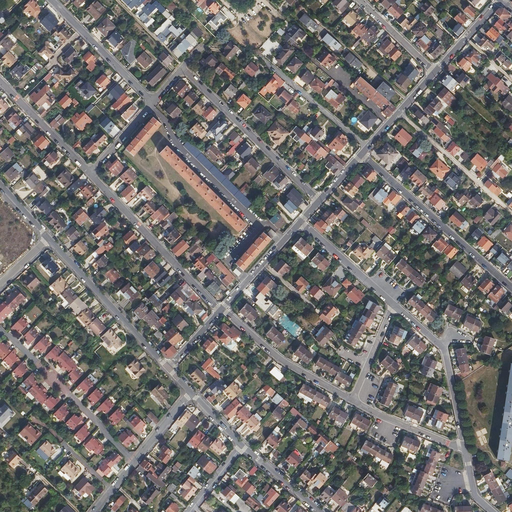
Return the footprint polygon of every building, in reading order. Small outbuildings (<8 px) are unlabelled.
[(33,15),(35,17),(38,15),(40,13),(42,11),(39,8),(31,0),(30,0),(22,8),(26,13),(28,11),(32,15),(33,15)] [(86,10),(90,14),(91,12),(98,18),(105,10),(96,0),(86,10)] [(167,37),(170,34),(172,33),(175,36),(176,37),(182,31),(178,28),(176,30),(172,25),(173,24),(172,22),(174,19),(168,12),(169,11),(166,8),(165,10),(156,1),(152,5),(147,1),(148,0),(133,0),(131,2),(129,0),(122,0),(131,9),(136,4),(139,7),(137,8),(139,10),(140,11),(142,10),(144,12),(139,17),(145,22),(144,23),(148,27),(154,20),(152,17),(150,20),(147,17),(152,12),(156,8),(161,13),(167,19),(154,33),(158,36),(157,37),(162,42),(167,37)] [(210,0),(204,0),(199,6),(202,9),(205,5),(215,14),(219,11),(218,10),(220,8),(214,2),(213,3),(210,0)] [(344,0),(336,0),(333,4),(342,12),(349,5),(344,0)] [(388,10),(396,1),(394,0),(383,0),(381,3),(383,5),(388,10)] [(404,13),(401,10),(398,7),(400,5),(401,0),(400,0),(396,0),(396,1),(388,10),(394,16),(397,19),(404,13)] [(171,1),(166,6),(172,11),(177,6),(171,1)] [(420,10),(424,14),(427,17),(435,9),(427,2),(420,10)] [(469,6),(464,11),(466,13),(467,11),(472,17),(476,13),(469,6)] [(498,9),(495,14),(506,24),(509,21),(506,19),(510,15),(503,9),(498,9)] [(2,10),(0,12),(0,22),(1,23),(8,16),(2,10)] [(344,18),(343,19),(352,26),(360,18),(357,15),(356,17),(354,15),(354,14),(351,11),(348,14),(344,18)] [(450,15),(447,12),(442,18),(445,21),(450,15)] [(55,25),(55,24),(58,21),(50,13),(47,16),(46,15),(40,22),(49,31),(55,25)] [(460,13),(454,19),(461,26),(467,20),(460,13)] [(305,14),(300,20),(308,27),(307,28),(313,33),(319,26),(305,14)] [(404,17),(403,16),(397,21),(403,28),(405,26),(409,30),(417,21),(412,17),(408,21),(404,17)] [(105,36),(112,29),(110,28),(113,25),(107,19),(98,28),(105,36)] [(455,30),(451,35),(456,39),(464,29),(461,26),(454,19),(454,20),(453,22),(458,27),(455,30)] [(510,28),(506,24),(506,25),(499,19),(494,25),(500,31),(502,28),(504,30),(506,27),(508,30),(510,28)] [(361,22),(353,29),(361,37),(370,28),(366,24),(365,26),(361,22)] [(420,39),(423,35),(428,30),(420,23),(412,31),(420,39)] [(287,34),(284,38),(291,44),(294,40),(295,41),(298,37),(301,40),(306,34),(296,26),(293,29),(291,32),(289,31),(287,34)] [(361,37),(358,41),(360,43),(364,38),(368,42),(379,32),(373,26),(370,28),(361,37)] [(197,27),(192,31),(198,37),(203,33),(197,27)] [(280,36),(284,32),(279,27),(275,31),(280,36)] [(60,39),(64,43),(71,37),(63,28),(61,31),(59,28),(52,35),(54,37),(56,35),(60,39)] [(491,28),(486,34),(494,41),(497,37),(499,40),(501,37),(491,28)] [(440,38),(445,34),(441,30),(437,34),(437,35),(440,38)] [(115,31),(107,39),(115,48),(123,40),(115,31)] [(198,37),(192,31),(185,38),(180,43),(176,47),(173,44),(169,49),(178,58),(182,53),(184,52),(187,49),(191,45),(198,37)] [(327,34),(322,40),(331,47),(332,45),(337,50),(341,45),(327,34)] [(420,39),(417,42),(425,50),(432,43),(423,35),(420,39)] [(0,38),(0,44),(7,52),(14,45),(7,37),(5,40),(2,37),(0,38)] [(495,45),(490,40),(489,42),(483,37),(480,40),(481,41),(478,45),(481,47),(483,46),(484,47),(487,45),(491,50),(493,48),(495,45)] [(131,39),(121,49),(126,55),(125,57),(126,59),(131,64),(136,59),(133,56),(134,49),(135,43),(131,39)] [(379,49),(386,56),(388,54),(394,47),(395,47),(388,40),(379,49)] [(45,46),(38,52),(41,56),(44,53),(49,58),(53,54),(49,49),(51,47),(46,41),(43,44),(45,46)] [(226,48),(222,53),(230,59),(239,48),(231,41),(225,48),(226,48)] [(436,43),(427,52),(433,57),(439,51),(440,52),(442,49),(436,43)] [(284,51),(276,60),(282,65),(288,57),(287,56),(293,50),(286,45),(282,50),(284,51)] [(394,47),(388,54),(394,60),(401,54),(394,47)] [(66,51),(63,53),(72,61),(78,55),(70,48),(67,51),(66,51)] [(173,59),(165,50),(157,58),(159,61),(166,67),(173,59)] [(338,57),(332,53),(330,55),(325,50),(317,60),(320,63),(322,61),(323,62),(321,64),(324,66),(326,64),(330,67),(338,57)] [(471,62),(474,65),(481,57),(473,50),(469,54),(468,53),(465,57),(468,59),(467,60),(470,63),(471,62)] [(498,53),(495,56),(498,59),(507,68),(511,64),(501,55),(503,53),(500,50),(498,53)] [(8,52),(0,60),(4,63),(5,62),(6,64),(10,67),(17,61),(8,52)] [(89,52),(83,57),(90,64),(87,67),(91,71),(96,66),(93,63),(94,62),(93,61),(95,59),(89,52)] [(144,52),(136,59),(142,65),(145,68),(152,61),(144,52)] [(350,53),(345,59),(353,66),(354,65),(359,68),(362,64),(350,53)] [(211,66),(214,69),(221,61),(211,54),(205,60),(203,59),(200,62),(208,69),(211,66)] [(467,60),(463,57),(458,64),(465,71),(471,64),(470,63),(467,60)] [(295,58),(288,67),(294,73),(302,64),(295,58)] [(30,68),(35,73),(42,67),(37,62),(30,68)] [(236,75),(221,62),(217,67),(214,70),(219,75),(221,73),(225,76),(226,74),(230,78),(229,80),(231,81),(236,75)] [(251,62),(245,70),(252,76),(258,69),(251,62)] [(19,63),(10,72),(19,81),(28,72),(19,63)] [(152,86),(158,80),(157,79),(165,71),(159,65),(145,79),(152,86)] [(410,66),(403,73),(404,74),(412,81),(419,73),(410,66)] [(302,67),(296,74),(308,84),(314,77),(302,67)] [(481,73),(489,80),(495,85),(495,86),(500,81),(496,78),(496,79),(490,74),(489,75),(486,72),(488,70),(485,68),(481,73)] [(60,69),(55,74),(61,80),(62,78),(69,78),(70,80),(76,75),(71,70),(67,73),(63,73),(60,69)] [(157,79),(158,80),(166,72),(165,71),(157,79)] [(277,75),(275,73),(272,77),(273,78),(266,87),(270,91),(272,89),(274,90),(278,85),(276,83),(277,82),(274,79),(277,75)] [(463,73),(455,81),(457,83),(462,87),(470,78),(463,73)] [(412,81),(404,74),(397,82),(405,89),(412,81)] [(103,75),(97,81),(103,88),(109,81),(103,75)] [(455,81),(448,75),(441,83),(444,85),(450,91),(457,83),(455,81)] [(371,86),(360,76),(354,83),(366,95),(384,110),(383,112),(382,113),(387,118),(396,108),(388,101),(376,90),(371,86)] [(508,85),(510,82),(504,76),(501,80),(508,85)] [(80,79),(74,85),(78,88),(83,82),(80,79)] [(310,86),(319,94),(324,88),(326,86),(317,79),(310,86)] [(335,82),(332,79),(326,86),(324,88),(327,90),(329,89),(334,84),(335,82)] [(87,98),(95,90),(85,81),(78,89),(87,98)] [(181,81),(173,89),(181,97),(189,89),(181,81)] [(238,88),(241,91),(247,84),(244,81),(238,88)] [(503,83),(500,81),(495,86),(494,87),(492,90),(496,93),(499,89),(502,91),(501,93),(504,96),(505,95),(509,90),(508,89),(506,87),(505,87),(502,84),(503,83)] [(60,84),(58,82),(51,88),(53,90),(60,84)] [(383,82),(376,90),(388,101),(396,93),(383,82)] [(366,95),(354,83),(352,85),(366,97),(383,112),(384,110),(366,95)] [(30,97),(36,103),(44,95),(46,93),(50,89),(46,85),(37,94),(35,92),(30,97)] [(231,85),(225,92),(231,97),(237,90),(231,85)] [(444,88),(437,96),(447,105),(448,106),(451,103),(454,102),(456,99),(444,88)] [(286,92),(283,90),(277,97),(286,104),(291,99),(293,97),(287,92),(286,92)] [(330,90),(324,98),(336,108),(343,101),(346,98),(343,96),(343,97),(338,94),(337,96),(330,90)] [(68,92),(65,95),(66,96),(59,102),(65,108),(72,101),(67,96),(70,94),(68,92)] [(197,98),(190,92),(183,99),(190,105),(197,98)] [(36,103),(40,107),(45,101),(50,106),(54,102),(46,93),(44,95),(36,103)] [(123,94),(119,99),(112,106),(115,109),(117,107),(120,111),(130,101),(123,94)] [(236,102),(244,109),(251,101),(243,94),(236,102)] [(0,109),(3,112),(9,106),(0,96),(0,109)] [(437,96),(429,105),(435,110),(436,112),(442,106),(444,108),(447,105),(437,96)] [(511,99),(508,97),(502,103),(511,112),(511,111),(511,99)] [(204,102),(201,99),(192,108),(196,111),(194,112),(199,116),(202,113),(204,111),(206,109),(201,105),(204,102)] [(286,104),(282,110),(283,111),(287,106),(296,113),(300,108),(298,106),(299,105),(291,99),(286,104)] [(176,106),(173,103),(165,111),(173,119),(181,111),(176,106)] [(429,105),(424,111),(430,116),(432,114),(435,110),(429,105)] [(121,116),(125,120),(135,110),(131,106),(121,116)] [(204,111),(202,113),(209,121),(216,114),(210,107),(205,112),(204,111)] [(261,107),(254,114),(264,123),(271,115),(261,107)] [(43,109),(39,113),(42,117),(47,112),(43,109)] [(17,115),(14,111),(5,118),(15,128),(22,121),(17,115)] [(378,119),(369,111),(359,122),(369,130),(378,119)] [(429,120),(418,111),(414,114),(425,124),(429,120)] [(83,112),(80,116),(77,113),(71,119),(80,128),(82,130),(92,121),(83,112)] [(49,125),(52,127),(59,121),(62,117),(60,115),(49,125)] [(107,133),(115,125),(106,116),(98,124),(107,133)] [(59,121),(52,127),(53,128),(55,130),(65,120),(62,117),(59,121)] [(135,138),(126,149),(134,156),(161,124),(153,117),(135,138)] [(431,122),(437,128),(445,135),(448,131),(434,118),(431,122)] [(211,129),(218,122),(215,119),(208,126),(211,129)] [(207,133),(206,134),(207,135),(209,134),(209,135),(214,130),(218,133),(219,133),(227,124),(223,120),(219,124),(218,122),(211,129),(207,133)] [(25,122),(19,128),(28,138),(35,131),(25,122)] [(206,134),(207,133),(197,123),(190,130),(190,132),(192,134),(193,134),(194,133),(201,139),(206,134)] [(273,142),(279,147),(289,134),(285,130),(277,124),(268,133),(275,139),(273,142)] [(305,125),(301,130),(304,133),(312,140),(315,142),(323,133),(316,127),(310,134),(308,132),(311,130),(305,125)] [(301,130),(296,126),(292,130),(296,133),(292,138),(297,142),(298,140),(304,133),(301,130)] [(444,146),(447,148),(449,146),(453,142),(445,135),(437,128),(434,131),(445,142),(446,141),(448,142),(444,146)] [(402,129),(394,137),(404,146),(412,138),(402,129)] [(241,138),(234,131),(229,136),(232,140),(229,142),(233,146),(226,154),(229,157),(241,144),(238,141),(241,138)] [(91,139),(92,140),(98,147),(107,138),(102,132),(97,137),(95,135),(91,139)] [(40,133),(35,138),(38,141),(36,143),(42,149),(49,142),(40,133)] [(304,133),(298,140),(301,143),(304,140),(309,144),(312,140),(304,133)] [(328,147),(331,150),(335,153),(338,149),(340,150),(347,142),(344,140),(342,138),(343,136),(340,133),(328,147)] [(98,147),(92,140),(83,149),(89,156),(95,149),(96,150),(97,148),(97,147),(98,147)] [(194,146),(189,140),(183,146),(205,167),(220,182),(246,208),(252,203),(242,194),(239,191),(229,180),(219,171),(201,153),(194,146)] [(312,140),(309,144),(308,145),(306,147),(305,149),(313,156),(316,152),(321,147),(315,142),(312,140)] [(242,151),(239,155),(243,159),(247,156),(252,151),(251,149),(252,148),(246,142),(240,148),(242,151)] [(460,148),(453,142),(449,146),(450,147),(447,150),(453,155),(460,148)] [(387,144),(377,155),(388,165),(397,154),(387,144)] [(416,144),(410,151),(421,161),(427,153),(416,144)] [(167,146),(159,153),(176,170),(199,193),(214,208),(230,223),(239,232),(246,225),(242,221),(219,198),(196,175),(182,161),(167,146)] [(216,150),(212,146),(205,153),(213,161),(217,157),(217,156),(216,155),(218,153),(216,150)] [(7,147),(0,153),(7,161),(13,155),(7,147)] [(316,152),(313,156),(318,159),(322,155),(324,157),(323,157),(324,158),(328,153),(323,149),(321,147),(316,152)] [(52,150),(44,157),(51,164),(58,157),(52,150)] [(328,153),(324,158),(325,160),(326,158),(330,162),(329,163),(328,162),(325,166),(329,169),(332,165),(337,160),(334,158),(328,153)] [(465,161),(469,156),(466,153),(461,158),(465,161)] [(482,163),(484,161),(477,154),(471,161),(478,167),(477,168),(481,171),(482,170),(486,166),(482,163)] [(505,157),(501,154),(500,156),(494,163),(489,167),(498,175),(499,175),(502,178),(507,173),(503,170),(504,169),(498,164),(505,157)] [(339,162),(344,166),(346,163),(336,155),(334,158),(337,160),(339,162)] [(251,158),(244,165),(252,174),(259,167),(251,158)] [(404,159),(397,167),(402,171),(409,164),(404,159)] [(109,160),(108,161),(109,162),(105,165),(116,176),(124,168),(116,160),(112,165),(110,163),(111,161),(109,160)] [(332,172),(335,175),(344,166),(339,162),(337,160),(332,165),(335,168),(332,172)] [(438,161),(431,168),(441,178),(448,170),(438,161)] [(12,180),(14,178),(17,176),(19,174),(18,173),(22,170),(16,164),(5,173),(12,180)] [(45,176),(37,165),(30,170),(38,180),(40,178),(41,179),(45,176)] [(264,174),(271,182),(280,173),(273,166),(270,169),(269,169),(264,174)] [(376,175),(367,166),(361,173),(370,181),(376,175)] [(128,168),(119,177),(123,181),(124,179),(129,184),(137,177),(128,168)] [(65,170),(57,177),(66,187),(74,179),(65,170)] [(417,171),(410,179),(419,187),(427,179),(417,171)] [(451,173),(444,181),(454,189),(461,181),(451,173)] [(25,180),(31,186),(32,185),(33,187),(39,182),(32,174),(25,180)] [(281,174),(273,182),(279,188),(283,183),(284,185),(288,181),(281,174)] [(364,180),(358,175),(351,183),(356,188),(364,180)] [(78,179),(69,187),(74,192),(83,184),(80,181),(78,179)] [(487,181),(485,183),(484,184),(497,196),(501,191),(497,188),(496,189),(487,181)] [(351,183),(350,183),(345,189),(352,195),(358,189),(356,188),(351,183)] [(41,184),(34,190),(37,193),(40,197),(47,190),(41,184)] [(95,191),(88,184),(81,190),(80,191),(87,199),(89,197),(95,191)] [(424,185),(419,190),(428,199),(433,193),(437,189),(435,187),(431,191),(424,185)] [(128,186),(121,194),(128,201),(135,194),(128,186)] [(146,186),(137,194),(141,197),(143,195),(147,200),(153,194),(150,191),(148,188),(148,189),(146,186)] [(376,187),(374,189),(367,196),(371,200),(373,198),(380,204),(382,202),(386,197),(389,194),(385,191),(384,192),(380,189),(379,190),(376,187)] [(291,191),(286,196),(290,200),(297,207),(298,207),(301,203),(303,201),(301,199),(303,197),(293,188),(290,191),(291,191)] [(386,197),(382,202),(386,205),(390,201),(394,204),(400,198),(393,192),(388,198),(386,197)] [(466,201),(468,203),(468,202),(473,197),(469,193),(468,192),(467,194),(462,193),(460,196),(457,193),(454,197),(458,201),(459,202),(458,203),(461,206),(466,201)] [(428,200),(439,210),(445,203),(433,193),(428,199),(428,200)] [(136,205),(140,197),(135,195),(131,203),(136,205)] [(473,197),(468,202),(472,205),(473,204),(477,208),(483,201),(477,195),(474,198),(473,197)] [(264,196),(260,199),(266,204),(269,201),(264,196)] [(354,202),(348,196),(343,202),(353,211),(358,205),(354,202)] [(371,200),(378,206),(380,204),(373,198),(371,200)] [(40,199),(35,204),(38,208),(39,207),(46,215),(52,209),(43,199),(41,201),(40,199)] [(148,201),(143,207),(146,211),(147,210),(149,212),(152,215),(153,214),(158,209),(150,200),(148,201)] [(290,200),(283,206),(290,213),(297,207),(290,200)] [(400,202),(395,208),(404,216),(409,209),(403,204),(402,204),(400,202)] [(101,206),(89,217),(97,226),(101,222),(104,220),(102,217),(106,212),(101,206)] [(158,209),(153,214),(152,215),(151,216),(154,219),(156,218),(160,221),(168,213),(161,206),(158,209)] [(412,207),(406,214),(409,216),(412,212),(415,209),(412,207)] [(339,208),(333,214),(336,216),(338,218),(342,221),(346,216),(343,214),(344,213),(339,208)] [(80,209),(72,216),(81,225),(83,223),(87,219),(88,218),(80,209)] [(490,209),(483,217),(492,225),(500,216),(495,213),(490,209)] [(325,214),(321,218),(328,224),(332,220),(336,216),(333,214),(329,210),(325,214)] [(174,211),(160,224),(165,229),(170,225),(167,222),(171,218),(171,219),(176,214),(174,211)] [(54,212),(47,219),(52,224),(53,223),(60,230),(65,225),(54,212)] [(412,212),(409,216),(407,219),(411,222),(409,224),(412,227),(413,225),(413,224),(418,218),(412,212)] [(455,212),(450,219),(462,229),(467,223),(455,212)] [(277,214),(270,221),(277,228),(283,222),(280,219),(281,218),(277,214)] [(479,216),(474,222),(477,224),(482,219),(479,216)] [(363,218),(360,222),(367,228),(370,224),(363,218)] [(87,219),(83,223),(87,227),(88,226),(91,229),(87,233),(88,235),(96,228),(87,219)] [(419,220),(411,229),(417,235),(426,226),(419,220)] [(319,223),(317,222),(314,226),(322,233),(327,226),(321,221),(319,223)] [(88,235),(98,245),(103,241),(101,237),(99,239),(98,238),(99,237),(99,236),(101,234),(102,234),(108,229),(101,222),(97,226),(96,228),(88,235)] [(511,226),(510,225),(503,233),(511,240),(511,226)] [(72,227),(65,233),(73,241),(76,238),(76,237),(79,234),(72,227)] [(433,244),(439,237),(429,228),(423,234),(429,240),(428,241),(429,242),(430,241),(433,244)] [(169,234),(165,237),(171,243),(179,235),(174,229),(169,234)] [(271,229),(266,234),(271,239),(276,234),(271,229)] [(375,236),(369,230),(366,234),(372,239),(375,236)] [(476,230),(470,236),(476,241),(482,235),(476,230)] [(131,232),(124,238),(129,244),(136,238),(131,232)] [(235,263),(238,266),(244,270),(256,257),(271,239),(266,234),(263,232),(246,251),(235,263)] [(374,241),(370,246),(371,248),(373,250),(381,241),(375,236),(372,239),(374,241)] [(107,240),(113,246),(116,243),(110,237),(107,240)] [(433,244),(430,248),(434,252),(437,248),(441,251),(447,245),(439,237),(433,244)] [(478,244),(483,249),(485,247),(488,250),(493,244),(484,237),(478,244)] [(99,246),(94,251),(98,254),(105,248),(108,251),(113,246),(107,240),(106,238),(103,241),(98,245),(99,246)] [(301,238),(295,245),(301,251),(307,243),(301,238)] [(199,239),(188,250),(189,251),(189,253),(192,256),(193,255),(195,257),(202,251),(201,249),(197,244),(200,240),(199,239)] [(80,240),(73,247),(81,256),(88,250),(80,240)] [(135,240),(125,249),(130,255),(136,250),(141,246),(135,240)] [(182,240),(172,250),(177,256),(188,246),(182,240)] [(149,243),(146,241),(142,244),(141,246),(136,250),(141,256),(142,254),(146,259),(148,259),(150,257),(154,254),(146,245),(149,243)] [(307,243),(301,251),(307,256),(313,249),(307,243)] [(301,251),(295,245),(292,248),(298,254),(299,253),(301,251)] [(443,252),(440,256),(442,257),(445,253),(450,258),(456,251),(450,245),(444,253),(443,252)] [(376,253),(382,259),(388,264),(395,257),(389,252),(382,246),(376,253)] [(494,246),(489,252),(494,258),(500,251),(494,246)] [(358,248),(356,249),(364,256),(367,259),(374,250),(373,250),(371,248),(368,252),(363,248),(360,250),(359,249),(358,248)] [(356,249),(355,250),(352,254),(360,261),(363,257),(364,256),(356,249)] [(299,253),(298,254),(304,259),(307,256),(301,251),(299,253)] [(324,259),(318,253),(312,260),(316,263),(318,265),(316,268),(322,274),(330,264),(324,259)] [(503,253),(497,259),(503,265),(508,258),(503,253)] [(103,255),(96,261),(102,268),(109,262),(103,255)] [(201,255),(193,262),(196,266),(197,265),(198,267),(202,270),(206,267),(209,263),(206,260),(201,255)] [(60,268),(50,257),(42,264),(45,268),(47,267),(53,274),(60,268)] [(396,266),(401,271),(407,276),(413,281),(419,287),(425,281),(419,275),(413,270),(407,265),(401,260),(396,266)] [(152,261),(144,268),(152,278),(160,270),(152,261)] [(454,263),(449,269),(459,278),(467,270),(456,261),(454,263)] [(280,270),(279,269),(276,272),(284,279),(288,274),(289,275),(290,276),(294,271),(285,263),(281,267),(282,268),(280,270)] [(233,271),(239,276),(244,270),(238,266),(233,271)] [(235,277),(225,267),(217,275),(226,285),(235,277)] [(112,268),(105,274),(113,282),(120,276),(116,272),(115,272),(112,268)] [(208,281),(210,284),(216,278),(209,271),(206,268),(198,275),(201,278),(205,274),(211,279),(208,281)] [(160,270),(152,278),(156,282),(166,273),(162,269),(160,270)] [(23,281),(31,290),(40,281),(32,273),(23,281)] [(166,273),(156,282),(160,287),(170,277),(166,273)] [(467,274),(460,282),(469,290),(476,282),(467,274)] [(68,287),(63,282),(64,281),(60,276),(51,284),(60,294),(67,287),(68,287)] [(299,286),(296,289),(301,294),(309,284),(300,276),(295,282),(298,285),(299,286)] [(262,283),(257,289),(263,295),(269,289),(274,283),(267,277),(262,283)] [(210,284),(206,287),(213,295),(216,292),(217,293),(221,290),(218,287),(221,283),(216,278),(210,284)] [(331,278),(323,288),(332,296),(340,287),(331,278)] [(486,278),(480,286),(484,289),(487,292),(494,285),(486,278)] [(341,284),(346,290),(352,284),(346,279),(341,284)] [(148,299),(149,301),(155,306),(156,308),(159,306),(166,299),(175,291),(179,286),(177,283),(168,291),(169,292),(167,294),(160,300),(154,294),(151,296),(148,299)] [(60,294),(51,284),(48,287),(57,297),(58,296),(60,294)] [(129,284),(121,290),(131,301),(138,294),(129,284)] [(346,290),(344,291),(357,304),(357,303),(365,296),(362,293),(361,294),(358,291),(352,284),(346,290)] [(180,285),(179,286),(175,291),(183,300),(186,303),(195,312),(196,314),(202,309),(195,302),(192,304),(180,291),(182,289),(183,288),(180,285)] [(497,285),(487,295),(496,303),(498,300),(497,299),(504,292),(497,285)] [(317,287),(316,286),(310,292),(317,299),(323,293),(317,287)] [(77,297),(67,287),(60,294),(58,296),(63,301),(60,304),(65,309),(70,304),(77,297)] [(20,303),(26,297),(17,288),(14,291),(15,292),(14,293),(13,292),(11,291),(9,293),(20,303)] [(143,294),(145,297),(148,299),(151,296),(149,294),(153,291),(150,288),(146,290),(143,294)] [(257,289),(256,289),(251,295),(259,302),(261,299),(263,300),(266,297),(263,295),(257,289)] [(183,300),(175,291),(166,299),(172,306),(177,302),(179,304),(183,300)] [(20,303),(9,293),(7,295),(18,305),(20,303)] [(18,305),(7,295),(5,297),(6,298),(8,299),(6,300),(5,299),(3,301),(12,310),(18,305)] [(409,302),(414,307),(420,312),(426,317),(432,322),(437,316),(431,311),(435,307),(432,305),(431,305),(428,303),(425,306),(419,301),(415,298),(414,296),(409,302)] [(86,308),(77,297),(70,304),(79,314),(86,308)] [(166,299),(159,306),(160,308),(165,304),(166,305),(163,309),(166,312),(172,307),(172,306),(166,299)] [(500,308),(508,316),(511,311),(511,305),(509,304),(510,303),(510,302),(510,301),(509,300),(508,300),(506,301),(500,308)] [(0,311),(5,317),(12,310),(3,301),(0,304),(1,305),(0,306),(0,305),(0,311)] [(352,327),(348,334),(349,334),(345,341),(347,342),(354,347),(358,340),(362,333),(365,326),(369,327),(373,320),(376,314),(380,307),(369,301),(365,308),(366,308),(362,315),(359,322),(356,320),(353,319),(349,326),(352,327)] [(195,312),(186,303),(183,306),(192,315),(195,312)] [(135,311),(141,318),(143,317),(149,312),(142,304),(135,311)] [(240,311),(246,317),(252,322),(258,315),(252,309),(246,304),(240,311)] [(322,314),(319,317),(328,326),(331,322),(329,320),(337,311),(330,304),(321,313),(322,314)] [(444,313),(452,317),(459,320),(463,312),(455,308),(448,305),(444,313)] [(95,318),(89,312),(90,311),(87,307),(86,308),(79,314),(77,316),(87,326),(88,325),(95,318)] [(149,312),(143,317),(152,326),(154,324),(159,319),(151,310),(149,312)] [(188,324),(179,314),(172,320),(181,330),(188,324)] [(463,325),(471,329),(478,332),(482,324),(478,322),(479,319),(476,318),(470,315),(469,318),(467,317),(463,325)] [(159,319),(154,324),(157,328),(167,319),(163,316),(159,319)] [(20,332),(29,324),(22,317),(11,328),(14,331),(15,329),(17,328),(19,330),(18,330),(20,332)] [(89,326),(97,318),(96,317),(95,318),(88,325),(89,326)] [(106,327),(97,318),(89,326),(97,335),(106,327)] [(222,324),(219,328),(224,333),(231,339),(234,341),(240,333),(233,327),(231,329),(225,324),(222,324)] [(324,326),(319,331),(316,335),(318,337),(316,340),(323,346),(328,340),(333,334),(324,326)] [(396,326),(392,334),(389,341),(398,345),(401,337),(404,339),(407,331),(396,326)] [(36,337),(39,334),(32,327),(23,336),(26,339),(27,337),(28,339),(27,340),(25,342),(28,345),(30,343),(36,337)] [(110,327),(100,337),(110,347),(113,345),(115,343),(118,347),(124,342),(110,327)] [(168,339),(173,345),(178,340),(179,341),(183,337),(173,327),(164,336),(168,339)] [(266,334),(272,340),(278,345),(285,338),(279,333),(272,327),(266,334)] [(158,331),(155,334),(160,340),(163,336),(158,331)] [(217,341),(219,339),(226,345),(231,339),(224,333),(222,336),(217,332),(213,337),(217,341)] [(42,351),(51,343),(44,336),(43,337),(39,340),(33,346),(33,347),(36,350),(37,348),(39,346),(40,348),(39,349),(42,351)] [(413,351),(419,356),(426,347),(421,342),(415,336),(407,345),(413,351)] [(486,336),(483,344),(481,352),(489,355),(492,347),(495,348),(496,342),(494,342),(494,339),(486,336)] [(33,346),(39,340),(36,337),(30,343),(33,346)] [(210,338),(202,347),(211,355),(216,350),(213,348),(217,344),(210,338)] [(161,350),(166,356),(170,356),(176,351),(177,350),(172,345),(173,345),(168,339),(162,344),(165,347),(161,350)] [(234,341),(231,339),(226,345),(224,347),(229,351),(237,344),(234,341)] [(8,347),(10,345),(7,342),(5,344),(4,346),(2,344),(4,343),(1,341),(0,341),(0,356),(3,359),(11,351),(8,347)] [(55,360),(62,354),(54,346),(45,356),(48,359),(50,357),(51,356),(52,357),(51,358),(54,361),(55,360)] [(294,353),(301,359),(307,364),(313,356),(307,351),(300,346),(294,353)] [(10,366),(18,358),(16,355),(15,357),(13,355),(14,354),(16,351),(14,348),(11,351),(3,359),(10,366)] [(457,350),(458,357),(460,365),(461,372),(469,371),(472,369),(471,365),(468,366),(467,363),(466,356),(464,348),(457,350)] [(60,369),(70,359),(63,352),(62,354),(55,360),(58,363),(59,361),(61,362),(59,364),(57,366),(60,369)] [(381,363),(387,368),(393,374),(399,366),(393,361),(387,356),(381,363)] [(425,357),(422,364),(422,365),(419,372),(431,377),(434,369),(437,361),(425,357)] [(316,365),(322,369),(329,373),(336,377),(335,379),(341,383),(348,387),(355,374),(351,373),(349,378),(345,376),(339,372),(340,369),(339,369),(333,365),(335,363),(329,360),(328,362),(326,361),(320,358),(316,365)] [(75,367),(77,366),(70,359),(60,369),(63,371),(65,369),(66,368),(67,369),(66,370),(69,374),(75,367)] [(135,359),(127,367),(137,377),(145,370),(135,359)] [(209,359),(202,367),(217,380),(220,377),(212,370),(213,368),(210,366),(213,363),(209,359)] [(20,378),(29,369),(26,366),(25,367),(23,366),(24,365),(27,363),(24,360),(13,371),(20,378)] [(501,431),(497,459),(508,460),(511,435),(511,363),(511,364),(504,409),(501,431)] [(253,365),(249,368),(254,373),(258,369),(253,365)] [(218,370),(222,374),(227,370),(223,366),(218,370)] [(82,374),(75,367),(69,374),(68,375),(70,378),(71,377),(72,378),(71,379),(69,381),(72,384),(82,374)] [(274,368),(270,373),(279,381),(283,376),(274,368)] [(197,369),(191,376),(200,385),(206,378),(197,369)] [(35,383),(37,381),(35,379),(34,380),(32,378),(33,377),(35,375),(32,372),(17,388),(24,395),(28,390),(35,383)] [(94,384),(87,377),(78,385),(76,388),(79,391),(81,389),(82,387),(83,388),(82,390),(85,393),(90,387),(94,384)] [(216,381),(209,387),(214,393),(221,386),(216,381)] [(387,389),(384,396),(380,404),(387,407),(391,399),(392,396),(395,397),(396,393),(394,392),(395,389),(397,390),(399,386),(390,382),(387,389)] [(35,397),(44,388),(41,385),(39,388),(38,389),(37,388),(38,387),(35,383),(28,390),(29,391),(34,396),(35,397)] [(159,383),(151,391),(161,402),(168,396),(162,389),(164,387),(159,383)] [(233,383),(223,391),(227,395),(226,396),(228,397),(229,397),(232,401),(234,398),(241,391),(233,383)] [(267,384),(262,388),(269,395),(269,394),(272,397),(276,393),(276,392),(267,384)] [(297,395),(304,399),(311,403),(311,402),(313,399),(320,403),(327,407),(330,400),(324,396),(317,392),(310,388),(303,384),(297,395)] [(428,391),(427,391),(423,400),(426,402),(427,400),(436,403),(439,396),(443,388),(431,384),(428,391)] [(90,394),(93,391),(90,387),(85,393),(88,396),(90,394)] [(43,402),(49,397),(46,394),(45,395),(44,394),(45,393),(47,391),(44,388),(35,397),(42,404),(43,402)] [(104,395),(96,388),(93,391),(90,394),(88,396),(87,397),(90,400),(91,401),(90,402),(88,404),(91,407),(104,395)] [(34,396),(29,391),(26,394),(31,399),(34,396)] [(276,393),(272,397),(274,398),(272,400),(277,405),(278,406),(284,399),(279,396),(278,394),(276,393)] [(50,409),(60,400),(57,397),(55,399),(54,400),(53,399),(54,398),(51,395),(49,397),(43,402),(50,409)] [(106,414),(115,405),(108,398),(97,409),(99,411),(101,409),(102,408),(104,410),(103,411),(106,414)] [(276,409),(272,413),(280,420),(286,413),(283,410),(288,403),(284,399),(278,406),(276,409)] [(236,400),(226,410),(224,411),(231,418),(235,414),(237,412),(243,407),(236,400)] [(59,421),(68,412),(65,410),(64,409),(65,408),(66,406),(63,403),(52,414),(59,421)] [(0,422),(1,423),(10,415),(11,416),(14,413),(5,405),(1,408),(0,408),(0,422)] [(405,415),(412,418),(420,421),(423,412),(416,409),(409,406),(405,415)] [(252,416),(243,407),(237,412),(235,414),(238,417),(238,418),(240,421),(241,420),(241,421),(244,424),(245,422),(252,416)] [(293,407),(291,409),(290,411),(300,419),(301,418),(303,416),(293,407)] [(327,418),(335,422),(336,420),(343,424),(348,415),(341,411),(334,407),(327,418)] [(115,426),(126,415),(119,408),(111,417),(113,420),(114,419),(115,420),(113,422),(112,423),(115,426)] [(437,410),(433,417),(436,418),(434,422),(429,420),(428,424),(441,430),(444,422),(447,414),(437,410)] [(160,421),(151,411),(147,415),(157,425),(160,421)] [(72,429),(82,418),(79,416),(78,417),(77,419),(75,417),(76,416),(74,414),(65,423),(72,429)] [(350,426),(356,430),(357,429),(364,433),(370,422),(363,418),(357,414),(350,426)] [(193,430),(200,422),(192,415),(185,424),(193,430)] [(252,416),(245,422),(248,425),(252,429),(253,429),(257,425),(260,422),(259,422),(253,416),(253,415),(252,416)] [(146,424),(137,416),(128,425),(138,436),(144,430),(142,428),(141,427),(142,426),(143,427),(146,424)] [(301,418),(300,419),(308,425),(304,429),(306,431),(308,429),(312,424),(309,422),(303,416),(301,418)] [(300,419),(289,432),(290,433),(292,432),(294,434),(301,426),(304,429),(308,425),(300,419)] [(29,424),(20,433),(32,444),(41,433),(38,430),(37,431),(29,424)] [(81,442),(89,433),(86,430),(86,431),(84,430),(85,429),(88,427),(84,424),(73,435),(81,442)] [(312,424),(308,429),(317,437),(310,446),(312,447),(315,443),(319,441),(321,440),(326,444),(330,440),(327,438),(326,437),(318,429),(312,424)] [(118,438),(127,447),(132,442),(131,441),(133,439),(134,440),(135,442),(139,439),(129,429),(127,432),(125,431),(118,438)] [(199,445),(205,437),(206,436),(203,433),(202,435),(198,431),(189,442),(192,445),(196,448),(199,445)] [(276,437),(271,433),(266,439),(269,442),(271,444),(270,445),(275,449),(279,444),(282,440),(278,436),(277,437),(276,437)] [(84,446),(92,437),(90,436),(82,444),(84,446)] [(97,455),(105,447),(99,441),(97,443),(95,440),(94,438),(92,437),(84,446),(90,451),(91,449),(97,455)] [(210,446),(212,443),(205,437),(199,445),(206,451),(210,446)] [(219,454),(226,446),(224,445),(219,441),(220,439),(217,437),(212,443),(210,446),(219,454)] [(406,437),(401,448),(408,451),(416,454),(420,443),(413,440),(406,437)] [(47,440),(40,447),(50,457),(56,451),(51,446),(52,445),(47,440)] [(335,445),(331,441),(327,445),(337,453),(340,449),(335,445)] [(360,450),(367,454),(374,458),(381,462),(380,464),(387,467),(388,466),(393,456),(386,452),(380,449),(373,445),(366,441),(360,450)] [(172,455),(170,453),(171,452),(173,449),(166,443),(163,447),(165,449),(161,455),(167,460),(172,455)] [(412,484),(411,484),(409,491),(420,496),(423,488),(426,481),(429,474),(432,475),(435,468),(438,461),(441,454),(431,450),(428,457),(430,457),(427,465),(425,468),(423,467),(421,471),(420,474),(417,473),(415,477),(412,484)] [(21,458),(14,451),(5,460),(13,467),(16,464),(15,463),(21,458)] [(117,464),(123,458),(116,451),(110,457),(109,457),(106,460),(113,466),(116,463),(117,464)] [(285,459),(289,462),(290,462),(292,464),(296,467),(302,460),(292,451),(285,459)] [(210,474),(216,466),(202,455),(201,456),(196,462),(210,474)] [(150,466),(152,465),(145,459),(142,463),(143,464),(141,466),(150,473),(151,474),(153,472),(150,469),(151,467),(150,466)] [(111,468),(113,466),(106,460),(104,462),(105,462),(99,468),(100,469),(97,472),(103,477),(106,474),(107,475),(109,472),(110,473),(113,470),(111,468)] [(168,465),(162,460),(159,463),(165,468),(167,466),(168,465)] [(351,463),(356,468),(359,465),(353,460),(351,463)] [(69,461),(61,468),(72,479),(80,471),(76,466),(75,467),(69,461)] [(193,478),(200,471),(193,465),(187,473),(190,476),(193,478)] [(161,480),(171,469),(167,466),(165,468),(164,469),(158,477),(161,480)] [(242,487),(248,479),(244,476),(246,474),(240,469),(234,476),(236,478),(234,480),(242,487)] [(305,470),(299,478),(309,486),(313,482),(317,476),(313,473),(311,475),(305,470)] [(511,497),(508,492),(503,494),(502,493),(505,491),(502,485),(498,478),(498,477),(496,478),(495,479),(494,477),(492,472),(484,476),(498,503),(499,504),(504,501),(511,497)] [(161,480),(158,477),(156,478),(151,474),(150,473),(147,475),(160,486),(159,487),(162,489),(166,484),(161,480)] [(320,473),(317,476),(313,482),(319,488),(327,479),(320,473)] [(368,473),(363,479),(372,487),(377,481),(373,477),(368,473)] [(185,504),(197,489),(192,485),(196,480),(193,478),(190,476),(182,486),(185,489),(178,498),(185,504)] [(85,479),(75,489),(82,496),(86,492),(89,490),(92,493),(95,489),(85,479)] [(255,488),(247,482),(242,488),(243,489),(251,495),(252,496),(254,493),(252,492),(255,488)] [(39,500),(48,490),(41,483),(36,489),(35,488),(31,493),(32,494),(27,498),(34,505),(39,500)] [(237,489),(231,484),(228,487),(234,492),(237,489)] [(328,485),(321,495),(329,501),(332,498),(336,492),(328,485)] [(229,499),(234,492),(228,487),(227,486),(224,490),(222,492),(222,493),(229,499)] [(342,486),(336,492),(332,498),(341,506),(348,497),(342,492),(345,489),(342,486)] [(149,505),(159,492),(153,487),(147,494),(146,493),(141,499),(149,505)] [(234,503),(240,497),(234,492),(229,499),(234,503)] [(117,511),(127,498),(122,495),(112,507),(117,511)] [(256,511),(262,505),(261,504),(259,502),(256,499),(252,496),(251,495),(246,502),(252,507),(256,511)] [(278,511),(287,511),(291,508),(282,500),(275,509),(278,511)] [(166,509),(169,511),(176,511),(180,509),(177,506),(178,505),(175,503),(174,504),(173,502),(166,509)] [(352,511),(356,507),(350,502),(349,504),(347,503),(339,511),(352,511)] [(70,511),(73,508),(67,503),(58,511),(70,511)]
